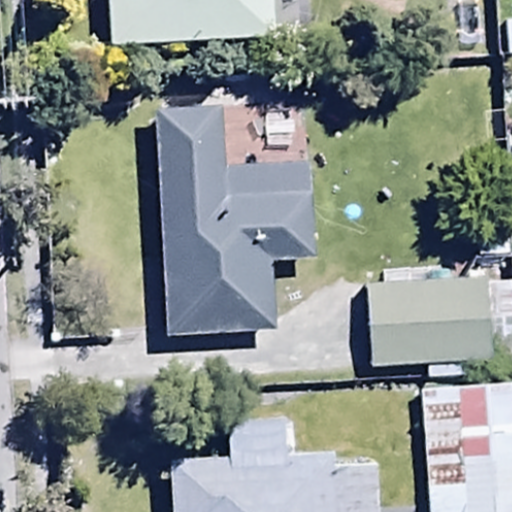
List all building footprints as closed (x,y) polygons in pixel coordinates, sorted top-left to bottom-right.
[(105,0),(106,56),(270,53),(269,0),(105,0)] [(151,126),(162,345),(269,339),(266,272),(309,270),(304,176),(218,180),(215,122),(151,126)] [(365,292),(366,375),(486,373),(484,289),(365,292)] [(419,399),(424,511),(511,511),(511,402),(511,394),(419,399)] [(374,511),(373,474),(324,475),(323,461),(284,463),(283,426),(219,428),(221,465),(165,467),(166,511),(374,511)]
